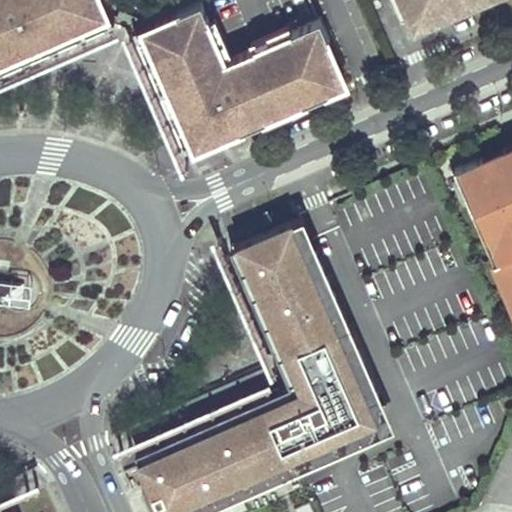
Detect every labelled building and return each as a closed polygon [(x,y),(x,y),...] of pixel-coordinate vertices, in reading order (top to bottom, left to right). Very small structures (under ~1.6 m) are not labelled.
[(111,0),(0,0),(0,49),(112,2),(111,0)] [(162,77),(191,144),(235,125),(236,128),(263,116),(261,114),(298,98),(299,101),(325,89),(324,87),(340,79),(323,39),(326,38),(316,16),(289,28),(290,31),(254,47),(252,44),(227,42),(208,0),(167,0),(135,14),(138,23),(142,31),(150,50),(154,59),(162,77)] [(397,0),(396,1),(404,19),(413,15),(417,24),(471,0),(397,0)] [(23,109),(24,111),(25,112),(27,113),(29,113),(32,112),(33,110),(33,108),(32,105),(30,103),(27,103),(25,104),(24,106),(23,109)] [(511,141),(462,165),(503,255),(494,260),(511,298),(511,141)] [(275,387),(134,450),(140,463),(148,481),(151,488),(162,511),(181,511),(189,509),(188,506),(201,500),(203,503),(360,432),(368,412),(376,392),(311,248),(309,249),(302,236),(305,234),(296,215),(227,246),(282,368),(308,378),(305,388),(302,397),(275,387)] [(0,276),(0,294),(1,295),(3,292),(4,295),(24,298),(26,280),(5,277),(4,280),(3,277),(0,276)] [(308,378),(282,368),(288,381),(275,387),(302,397),(305,388),(308,378)] [(316,511),(310,498),(295,505),(298,511),(316,511)] [(0,511),(18,511),(14,502),(0,508),(0,511)]
